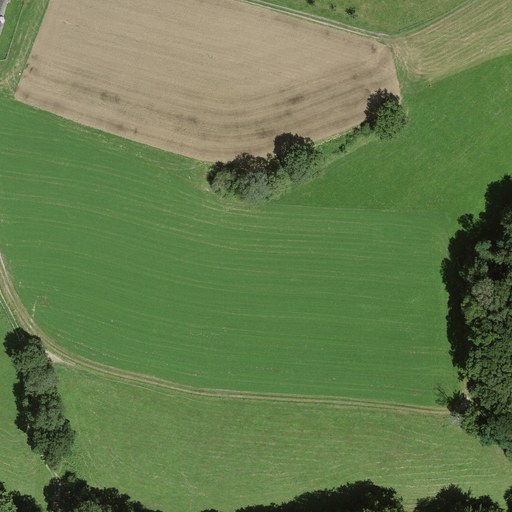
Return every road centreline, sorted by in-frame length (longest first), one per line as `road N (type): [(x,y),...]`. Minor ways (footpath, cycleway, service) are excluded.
road 1 (track): [(0,259),(33,333),(78,361),(161,384),(451,414)]
road 2 (track): [(247,0),(389,37)]
